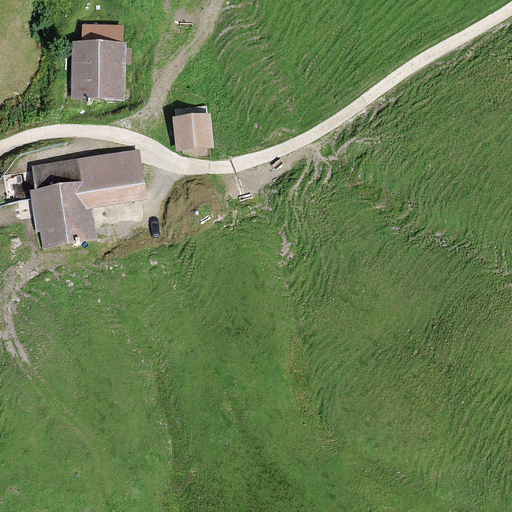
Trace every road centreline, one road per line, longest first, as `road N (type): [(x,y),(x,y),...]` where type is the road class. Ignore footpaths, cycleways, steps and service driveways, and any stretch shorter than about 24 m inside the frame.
road 1 (track): [(0,147),(40,132),(80,130),(124,136),(173,162),(239,164),(337,120),(511,7)]
road 2 (track): [(124,136),(156,101),(215,0)]
